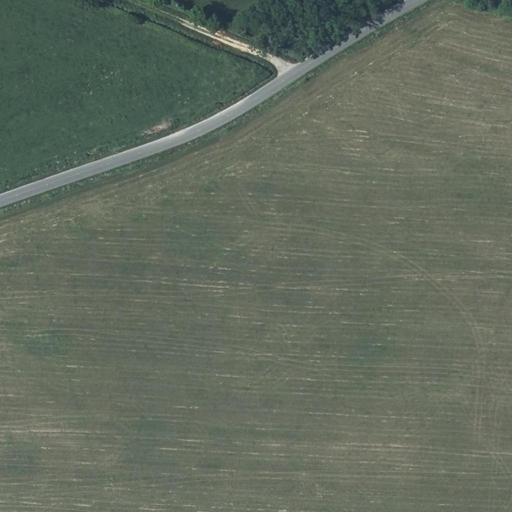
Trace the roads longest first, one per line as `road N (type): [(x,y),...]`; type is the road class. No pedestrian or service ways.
road 1 (unclassified): [(0,203),(239,113),(425,0)]
road 2 (track): [(300,72),(120,0)]
